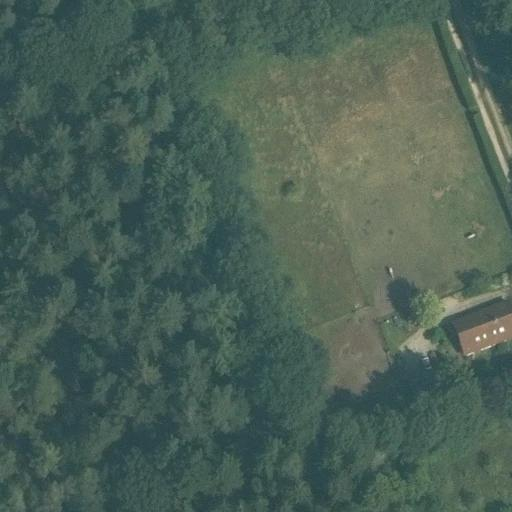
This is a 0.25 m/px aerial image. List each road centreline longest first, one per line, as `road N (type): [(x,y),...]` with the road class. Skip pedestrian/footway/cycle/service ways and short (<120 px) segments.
road 1 (track): [(511,167),(451,0)]
road 2 (track): [(120,52),(252,0)]
